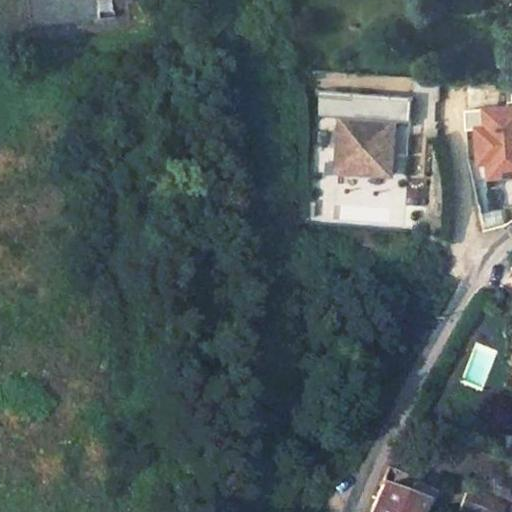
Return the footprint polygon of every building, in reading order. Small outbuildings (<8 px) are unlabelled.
[(420,96),(419,138),(436,138),(436,96),(420,96)] [(511,184),(511,107),(480,108),(483,185),(511,184)] [(393,122),(339,118),(335,172),(390,176),(393,122)] [(435,203),(435,179),(406,179),(406,202),(435,203)] [(435,491),(412,482),(407,494),(422,499),(431,502),(435,491)] [(380,484),(369,511),(416,511),(422,499),(407,494),(380,484)] [(468,492),(461,511),(500,511),(503,505),(468,492)] [(422,499),(416,511),(427,511),(431,502),(422,499)]
